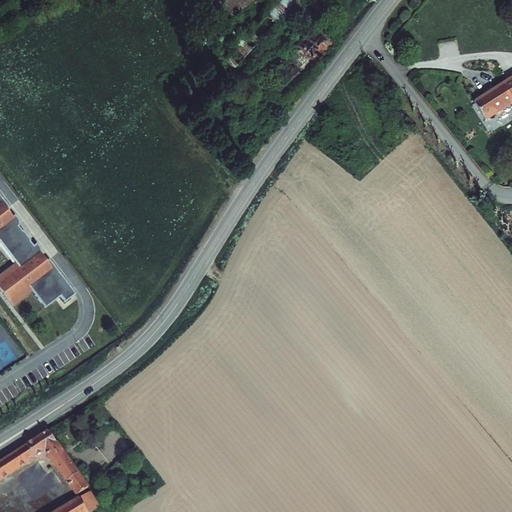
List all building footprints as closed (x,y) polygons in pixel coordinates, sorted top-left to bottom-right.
[(196,0),(181,11),(187,19),(202,9),(196,0)] [(215,0),(231,18),(252,0),(215,0)] [(273,0),(220,57),(229,66),(283,9),(305,30),(288,47),(292,51),(282,60),(286,66),(268,86),(278,96),(317,54),(315,52),(323,43),(309,29),(312,25),(287,0),(273,0)] [(225,74),(231,68),(229,66),(220,57),(215,63),(225,74)] [(231,68),(225,74),(250,102),(260,93),(234,65),(231,68)] [(480,118),(511,97),(511,74),(470,101),(480,118)] [(0,207),(0,254),(6,264),(0,268),(0,301),(4,307),(23,292),(36,308),(51,297),(56,303),(67,294),(41,260),(37,262),(32,254),(32,250),(28,244),(25,246),(21,242),(21,240),(14,231),(12,232),(10,228),(10,224),(9,218),(6,215),(4,217),(0,212),(0,207)] [(43,431),(0,460),(0,478),(39,453),(69,496),(82,489),(82,486),(77,479),(43,431)] [(77,479),(82,486),(89,482),(83,475),(77,479)] [(108,511),(133,495),(123,480),(98,496),(108,511)] [(88,511),(94,508),(84,494),(54,511),(88,511)]
